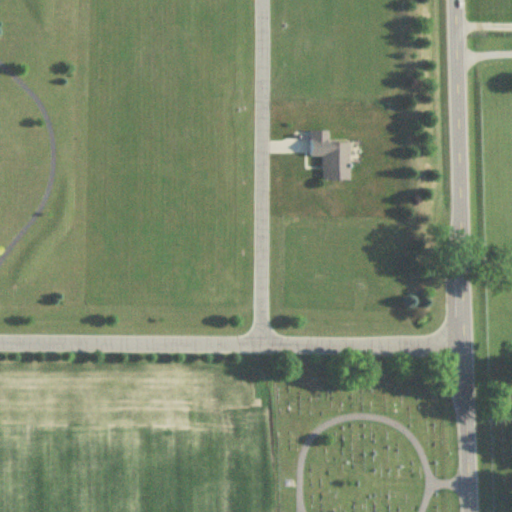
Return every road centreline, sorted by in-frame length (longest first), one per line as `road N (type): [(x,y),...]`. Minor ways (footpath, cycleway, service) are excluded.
road 1 (residential): [(465,511),(450,0)]
road 2 (residential): [(461,350),(0,344)]
road 3 (residential): [(261,0),(260,347)]
